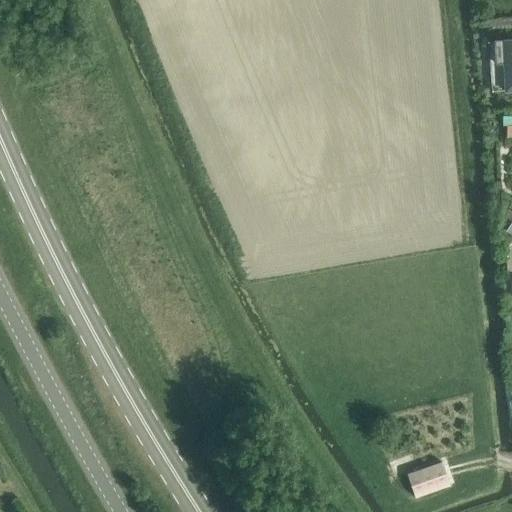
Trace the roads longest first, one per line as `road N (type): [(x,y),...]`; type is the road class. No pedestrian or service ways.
road 1 (secondary): [(199,511),(68,286),(0,137)]
road 2 (unclassified): [(122,511),(0,288)]
